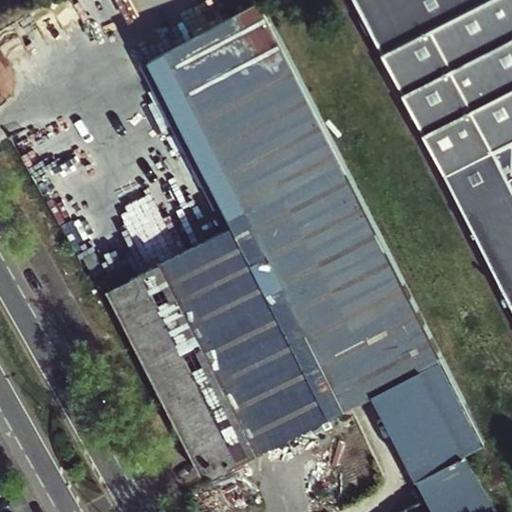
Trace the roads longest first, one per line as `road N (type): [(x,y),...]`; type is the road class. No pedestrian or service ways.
road 1 (tertiary): [(133,511),(0,276)]
road 2 (unknown): [(0,108),(86,72),(111,74),(151,150)]
road 3 (tertiary): [(0,385),(71,511)]
